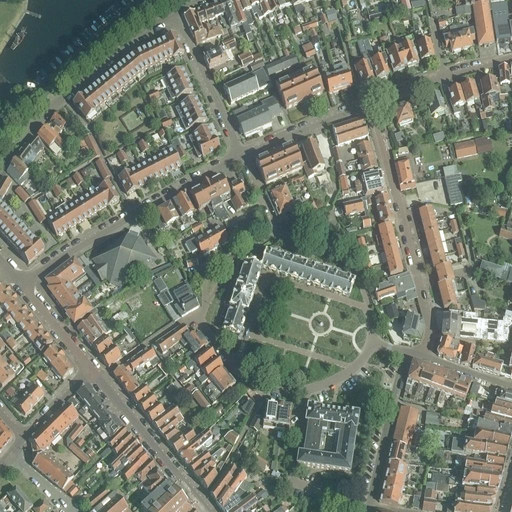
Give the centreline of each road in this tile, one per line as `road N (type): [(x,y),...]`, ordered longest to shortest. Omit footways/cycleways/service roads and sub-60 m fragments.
road 1 (residential): [(424,360),(430,324),(369,103)]
road 2 (residential): [(239,155),(20,285)]
road 3 (residential): [(0,167),(58,100),(176,11)]
road 4 (residential): [(219,476),(264,394),(321,388),(353,369),(370,342)]
road 5 (residential): [(232,363),(268,279),(367,308)]
road 6 (residential): [(205,511),(89,371)]
road 7 (residential): [(239,155),(176,11)]
road 8 (residential): [(369,506),(405,354)]
road 9 (residential): [(369,103),(511,60)]
road 10 (residential): [(369,103),(239,155)]
